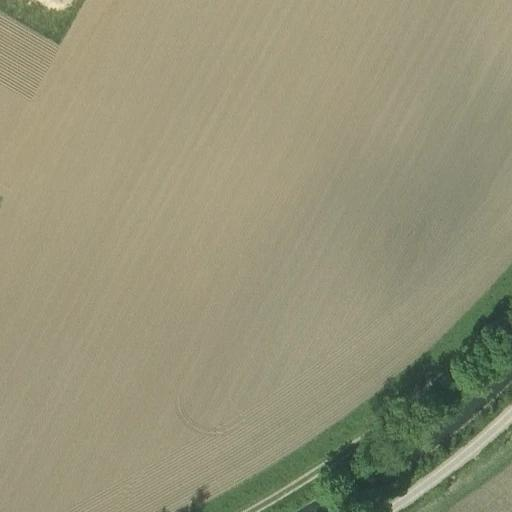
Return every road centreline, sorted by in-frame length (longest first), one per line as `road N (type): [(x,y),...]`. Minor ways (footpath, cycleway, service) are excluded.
road 1 (track): [(250,511),(406,405),(511,309)]
road 2 (track): [(387,511),(511,413)]
